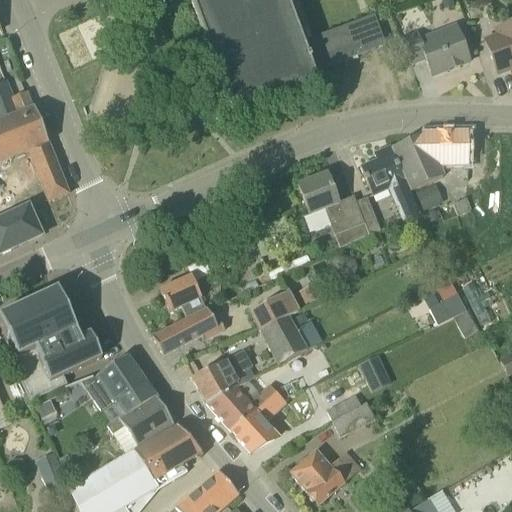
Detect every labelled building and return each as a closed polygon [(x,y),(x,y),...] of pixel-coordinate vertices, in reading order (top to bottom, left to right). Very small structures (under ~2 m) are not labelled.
[(373,17),(301,44),(284,0),(190,0),(189,1),(232,115),(316,84),(312,74),(384,47),(373,17)] [(443,2),(444,11),(454,10),(453,1),(443,2)] [(511,23),(492,30),(494,36),(483,40),(496,77),(509,72),(511,78),(511,23)] [(468,64),(454,26),(419,39),(416,33),(399,39),(410,67),(425,62),(431,78),(448,72),(449,72),(449,71),(458,68),(458,69),(459,68),(459,67),(468,64)] [(0,85),(0,123),(12,118),(27,154),(29,153),(47,146),(33,110),(31,110),(25,95),(12,101),(5,83),(0,85)] [(0,165),(27,154),(12,118),(0,123),(0,165)] [(423,136),(390,150),(409,194),(442,179),(438,169),(450,168),(450,167),(467,166),(467,134),(423,135),(423,136)] [(48,204),(67,196),(47,146),(29,153),(48,204)] [(409,194),(390,150),(390,149),(373,156),(376,163),(360,170),(372,198),(388,190),(403,223),(419,216),(409,194)] [(297,188),(308,217),(303,219),(309,234),(329,226),(339,251),(362,240),(368,237),(355,204),(339,210),(326,176),(297,188)] [(417,196),(424,212),(439,205),(432,189),(417,196)] [(368,237),(378,233),(379,232),(377,225),(366,199),(355,204),(368,237)] [(465,200),(452,206),(457,218),(471,212),(465,200)] [(0,256),(40,238),(33,222),(36,221),(30,207),(1,221),(0,217),(0,256)] [(425,215),(429,224),(438,219),(434,211),(425,215)] [(378,233),(368,237),(362,240),(366,250),(383,243),(378,233)] [(428,239),(416,245),(423,258),(434,252),(428,239)] [(256,248),(245,241),(244,240),(242,242),(237,250),(249,259),(256,248)] [(211,257),(202,262),(205,268),(207,269),(211,269),(221,265),(217,256),(211,258),(211,257)] [(205,310),(204,309),(190,278),(159,292),(169,315),(182,309),(186,318),(189,316),(205,310)] [(317,284),(297,294),(303,306),(322,297),(317,284)] [(466,314),(456,296),(455,296),(450,288),(441,293),(446,301),(443,303),(452,321),(466,314)] [(56,291),(0,316),(0,323),(22,370),(14,374),(28,404),(66,386),(62,378),(101,360),(89,335),(79,339),(56,291)] [(248,314),(258,332),(288,318),(299,313),(288,293),(248,314)] [(219,323),(213,326),(205,310),(189,316),(186,318),(186,319),(151,340),(162,359),(202,340),(204,344),(225,334),(219,323)] [(466,314),(452,321),(463,340),(477,333),(466,314)] [(288,318),(258,332),(278,367),(306,352),(288,318)] [(511,354),(498,362),(507,378),(511,375),(511,354)] [(393,386),(379,358),(359,367),(373,396),(393,386)] [(102,414),(114,406),(123,418),(124,420),(154,399),(138,375),(126,359),(96,378),(92,380),(92,379),(81,383),(95,404),(102,414)] [(235,378),(225,361),(191,380),(204,405),(205,406),(236,391),(235,389),(247,383),(242,374),(235,378)] [(277,390),(281,401),(301,392),(296,381),(277,390)] [(248,405),(236,391),(205,406),(229,433),(254,417),(276,398),(270,391),(264,396),(259,399),(257,397),(248,405)] [(331,424),(362,408),(356,397),(325,413),(331,424)] [(254,417),(229,433),(249,455),(275,442),(262,426),(273,417),(270,414),(282,405),(276,398),(254,417)] [(162,410),(154,399),(124,420),(123,418),(106,428),(111,437),(123,429),(136,449),(172,427),(162,410)] [(38,422),(55,413),(49,402),(32,410),(38,422)] [(362,408),(331,424),(339,440),(374,422),(366,407),(362,408)] [(125,511),(124,510),(186,475),(182,467),(199,457),(201,458),(202,457),(177,429),(133,454),(133,453),(66,491),(75,511),(125,511)] [(328,469),(315,453),(289,476),(317,509),(352,478),(338,461),(328,469)] [(34,464),(48,497),(67,489),(54,456),(34,464)] [(67,476),(72,484),(82,478),(77,469),(67,476)] [(220,511),(237,498),(217,475),(172,511),(220,511)] [(449,511),(440,496),(412,511),(449,511)]
